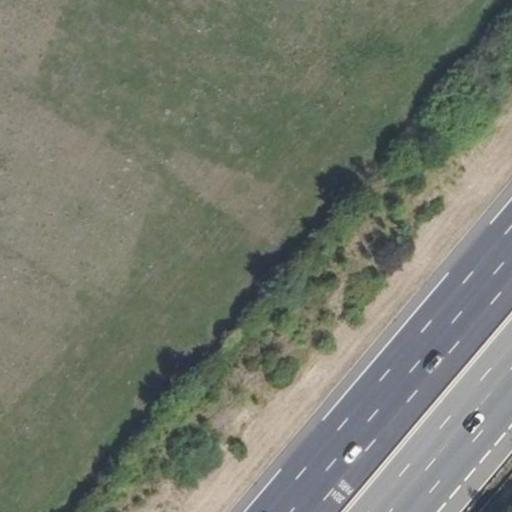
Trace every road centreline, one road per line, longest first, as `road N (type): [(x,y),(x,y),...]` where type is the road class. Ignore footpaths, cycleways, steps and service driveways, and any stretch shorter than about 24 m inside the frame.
road 1 (motorway): [(511,252),(290,511)]
road 2 (motorway): [(400,511),(511,381)]
